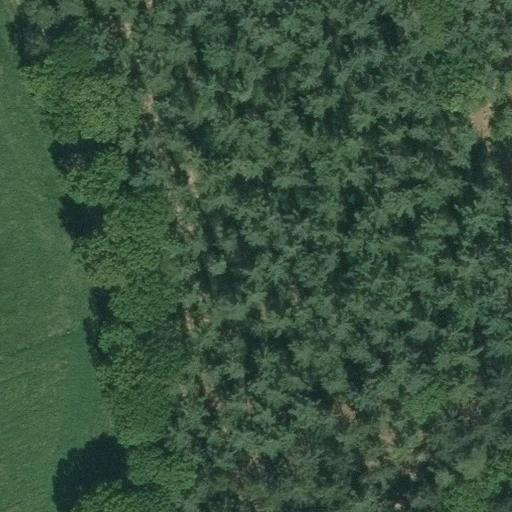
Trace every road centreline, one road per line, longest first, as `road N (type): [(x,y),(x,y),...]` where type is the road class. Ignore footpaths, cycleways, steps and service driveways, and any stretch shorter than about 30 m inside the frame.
road 1 (track): [(19,0),(88,186),(111,285),(123,402),(111,511)]
road 2 (track): [(200,511),(305,442),(511,349)]
road 3 (track): [(480,112),(416,0)]
